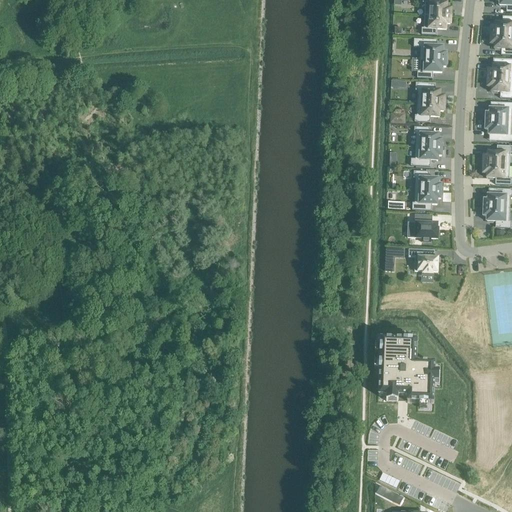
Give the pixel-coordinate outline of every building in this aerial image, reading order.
[(425,4),(424,16),(450,18),(450,10),(447,10),(447,4),(438,4),(437,0),(422,0),(423,4),(425,4)] [(511,0),(495,0),(496,2),(499,2),(499,7),(500,7),(506,7),(507,7),(506,13),(511,13),(511,0)] [(450,18),(424,16),(424,29),(422,29),(421,36),(436,36),(437,30),(446,31),(446,25),(450,25),(450,18)] [(491,36),(511,37),(511,18),(502,18),(502,24),(495,23),(495,28),(491,28),(491,36)] [(511,37),(491,36),(490,45),(494,45),(494,50),(502,50),(502,56),(511,56),(511,37)] [(420,48),(420,60),(446,61),(446,56),(446,54),(443,54),(443,48),(436,47),(436,41),(414,40),(414,48),(420,48)] [(446,61),(420,60),(419,73),(417,73),(417,79),(432,80),(432,74),(442,74),(442,68),(445,68),(446,66),(446,61)] [(488,80),(511,80),(511,61),(500,61),(500,67),(492,66),(492,71),(488,71),(488,80)] [(511,80),(488,80),(487,88),(491,88),(491,93),(500,93),(500,99),(511,99),(511,80)] [(417,104),(443,105),(443,100),(444,98),(440,98),(440,92),(433,91),(433,85),(416,85),(416,91),(418,92),(417,104)] [(443,110),(443,105),(417,104),(417,117),(415,117),(415,123),(430,124),(430,118),(439,118),(439,112),(443,112),(443,110)] [(486,114),(485,123),(511,124),(511,111),(511,110),(511,104),(497,104),(497,110),(489,110),(489,115),(486,114)] [(511,124),(485,123),(485,131),(488,131),(488,136),(498,136),(497,142),(511,143),(511,136),(511,137),(511,124)] [(416,148),(441,149),(442,141),(438,140),(438,136),(429,135),(429,129),(414,129),(414,135),(416,135),(416,148)] [(484,157),(483,166),(509,167),(510,154),(511,154),(511,148),(497,147),(497,153),(487,153),(487,158),(484,157)] [(441,157),(441,149),(416,148),(415,160),(411,160),(411,167),(430,168),(430,162),(437,162),(438,157),(441,157)] [(509,167),(483,166),(483,174),(486,174),(486,179),(495,179),(495,186),(510,186),(511,180),(509,180),(509,167)] [(415,179),(415,192),(441,193),(441,186),(438,186),(438,180),(428,179),(429,173),(414,173),(413,179),(415,179)] [(484,201),(483,209),(509,210),(510,197),(511,197),(511,191),(497,190),(497,196),(487,196),(487,201),(484,201)] [(441,193),(415,192),(414,204),(412,204),(412,211),(431,212),(431,206),(437,206),(437,200),(441,200),(441,193)] [(492,223),(496,223),(495,229),(510,229),(511,223),(509,223),(509,210),(483,209),(483,217),(486,217),(486,222),(488,222),(488,223),(488,222),(492,222),(492,223)] [(415,216),(415,225),(416,225),(415,239),(421,239),(421,243),(430,243),(430,240),(437,240),(438,230),(436,230),(437,225),(431,225),(432,217),(415,216)] [(386,250),(385,273),(394,273),(394,259),(404,259),(404,250),(386,250)] [(409,251),(408,259),(415,259),(414,272),(422,273),(422,285),(432,286),(433,273),(437,273),(438,259),(434,258),(434,252),(409,251)] [(380,340),(378,397),(402,397),(407,398),(407,404),(433,405),(435,364),(416,363),(417,341),(380,340)]
